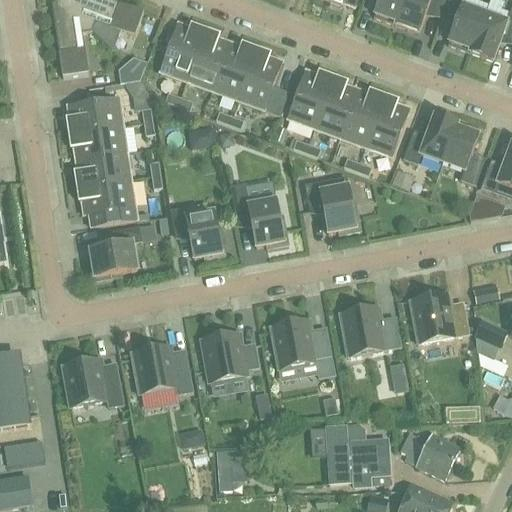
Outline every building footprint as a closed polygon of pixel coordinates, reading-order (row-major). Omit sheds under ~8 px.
[(53,16),(62,78),(63,81),(88,77),(88,74),(82,35),(91,34),(92,34),(64,0),(63,0),(64,1),(55,8),(56,15),(53,16)] [(64,0),(92,34),(92,33),(95,25),(132,38),(135,39),(144,15),(141,14),(103,0),(64,0)] [(328,0),(327,4),(341,9),(342,6),(354,11),(358,0),(328,0)] [(374,21),(396,29),(406,0),(380,0),(374,17),(375,18),(374,21)] [(406,0),(396,29),(418,37),(427,13),(440,18),(446,0),(406,0)] [(448,48),(470,57),(485,17),(463,9),(466,0),(450,0),(444,19),(456,24),(449,45),(448,48)] [(485,17),(470,57),(493,65),(502,41),(511,44),(511,16),(510,16),(506,25),(485,17)] [(160,75),(186,85),(205,34),(192,29),(191,31),(178,27),(160,75)] [(212,95),(230,46),(219,41),(219,39),(205,34),(186,85),(212,95)] [(212,95),(237,104),(256,53),(243,48),(242,50),(230,46),(212,95)] [(279,119),(288,96),(272,90),(282,65),(269,60),(270,58),(256,53),(237,104),(279,119)] [(126,66),(140,84),(147,65),(134,60),(126,66)] [(124,86),(140,84),(126,66),(118,73),(120,87),(124,86)] [(288,123),(314,132),(333,81),(319,76),(318,79),(306,74),(288,123)] [(314,132),(340,142),(358,93),(346,89),(347,86),(333,81),(314,132)] [(340,142),(365,151),(384,100),(370,95),(369,98),(358,93),(340,142)] [(165,106),(178,110),(181,101),(168,97),(165,106)] [(398,105),(384,100),(365,151),(391,161),(409,112),(397,108),(398,105)] [(181,101),(178,110),(190,115),(193,106),(181,101)] [(67,123),(69,137),(123,129),(119,102),(68,109),(70,123),(67,123)] [(142,114),(144,127),(153,125),(151,112),(142,114)] [(219,116),(216,124),(228,129),(232,120),(219,116)] [(421,158),(442,166),(457,127),(434,119),(426,143),(413,138),(404,163),(417,168),(421,158)] [(232,120),(228,129),(241,133),(244,125),(232,120)] [(153,125),(144,127),(146,139),(155,138),(153,125)] [(457,127),(442,166),(465,175),(461,184),(475,189),(484,164),(471,160),(478,139),(479,135),(457,127)] [(123,129),(69,137),(71,152),(74,151),(76,164),(127,156),(123,129)] [(278,129),(273,142),(281,145),(286,132),(278,129)] [(188,134),(191,153),(217,149),(214,130),(188,134)] [(234,141),(232,134),(220,137),(222,149),(229,148),(234,141)] [(293,152),(305,157),(309,148),(297,144),(293,152)] [(511,202),(511,147),(503,172),(490,167),(481,191),(511,202)] [(309,148),(305,157),(317,161),(321,152),(309,148)] [(75,176),(77,191),(131,183),(127,156),(76,164),(78,176),(75,176)] [(344,171),(356,175),(360,167),(347,162),(344,171)] [(150,167),(152,180),(161,179),(159,166),(150,167)] [(360,167),(356,175),(368,180),(372,171),(360,167)] [(398,173),(393,188),(408,194),(413,179),(398,173)] [(161,179),(152,180),(154,193),(163,192),(161,179)] [(338,235),(339,239),(361,235),(355,206),(351,206),(346,181),(305,189),(310,214),(324,212),(328,237),(338,235)] [(131,183),(77,191),(79,205),(82,205),(84,218),(92,217),(94,230),(137,223),(135,211),(131,183)] [(266,249),(267,253),(288,249),(283,219),(279,220),(275,199),(248,204),(245,188),(231,190),(238,228),(251,225),(256,251),(266,249)] [(204,261),(205,265),(226,261),(221,231),(217,232),(214,216),(187,221),(185,211),(171,214),(176,240),(189,237),(194,263),(204,261)] [(156,242),(154,228),(139,231),(142,245),(156,242)] [(92,264),(88,264),(92,286),(122,281),(121,277),(137,274),(132,247),(142,245),(139,231),(113,235),(116,249),(91,253),(92,264)] [(499,304),(496,292),(473,297),(476,309),(499,304)] [(441,301),(402,308),(409,350),(462,340),(455,306),(442,309),(441,301)] [(380,309),(338,317),(346,362),(388,353),(388,352),(400,350),(395,323),(383,325),(380,309)] [(311,322),(268,330),(277,374),(316,367),(319,382),(335,379),(326,332),(313,334),(311,322)] [(484,326),(477,341),(503,352),(509,337),(484,326)] [(248,380),(247,374),(259,371),(254,348),(243,350),(240,336),(201,344),(209,387),(248,380)] [(131,357),(139,398),(176,391),(178,398),(193,396),(185,354),(172,357),(170,349),(131,357)] [(62,370),(70,411),(108,404),(109,411),(124,408),(116,368),(103,370),(102,362),(62,370)] [(0,424),(27,420),(19,367),(0,369),(0,424)] [(403,367),(392,369),(394,383),(406,381),(403,367)] [(267,397),(257,398),(259,410),(269,408),(267,397)] [(335,401),(323,403),(326,419),(338,417),(335,401)] [(478,410),(464,411),(465,427),(478,426),(478,410)] [(360,429),(325,431),(329,489),(355,487),(355,491),(369,491),(368,480),(390,479),(388,444),(366,446),(365,433),(360,429)] [(417,470),(445,484),(461,453),(433,439),(432,441),(421,435),(417,442),(410,438),(401,455),(409,459),(406,465),(416,470),(417,470)] [(41,446),(5,451),(8,469),(44,466),(41,446)] [(229,453),(217,454),(220,494),(232,493),(232,485),(229,453)] [(0,511),(31,508),(27,480),(0,484),(0,511)] [(450,511),(453,507),(417,491),(411,492),(402,511),(450,511)]
